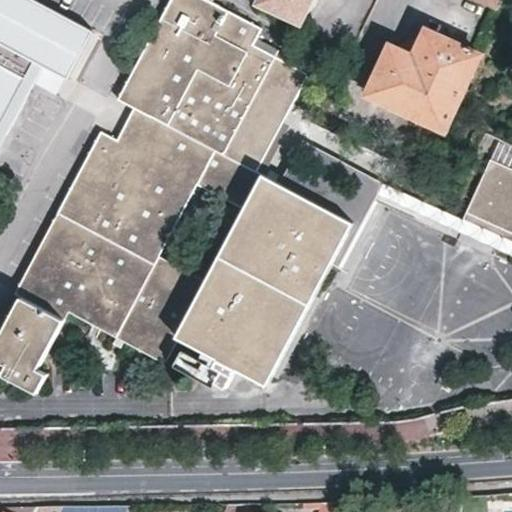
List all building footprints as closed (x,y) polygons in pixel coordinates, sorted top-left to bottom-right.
[(67,67),(92,21),(51,0),(0,0),(0,117),(36,50),(44,55),(67,67)] [(270,383),(326,281),(356,227),(284,186),(260,174),(294,109),(313,76),(257,44),(267,27),(214,0),(171,0),(161,19),(162,20),(151,41),(120,97),(135,106),(155,116),(136,149),(118,139),(102,131),(18,291),(23,296),(0,337),(0,357),(11,364),(5,374),(39,391),(52,372),(42,366),(72,309),(169,361),(182,335),(270,383)] [(262,0),(261,2),(304,24),(313,6),(318,8),(321,0),(262,0)] [(477,0),(498,9),(499,6),(485,0),(477,0)] [(451,120),(481,54),(430,30),(417,55),(395,44),(372,93),(444,129),(449,120),(451,120)] [(0,136),(44,55),(36,50),(0,117),(0,136)] [(135,106),(118,139),(136,149),(155,116),(135,106)] [(311,136),(284,186),(356,227),(326,281),(332,284),(389,179),(311,136)] [(511,165),(485,154),(462,203),(511,225),(511,165)] [(511,225),(462,203),(459,209),(511,233),(511,225)] [(0,370),(5,374),(11,364),(0,357),(0,370)] [(335,511),(341,501),(325,502),(319,511),(335,511)]
